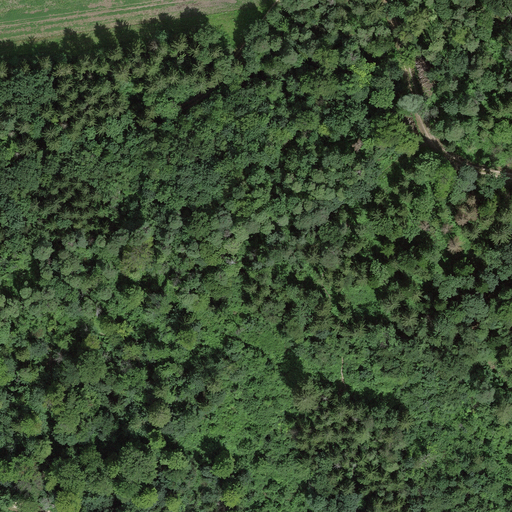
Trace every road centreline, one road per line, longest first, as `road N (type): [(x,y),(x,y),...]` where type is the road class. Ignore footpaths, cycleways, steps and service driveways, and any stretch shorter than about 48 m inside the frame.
road 1 (track): [(0,165),(134,124),(204,92),(278,0)]
road 2 (track): [(511,176),(461,164),(429,137),(388,0)]
